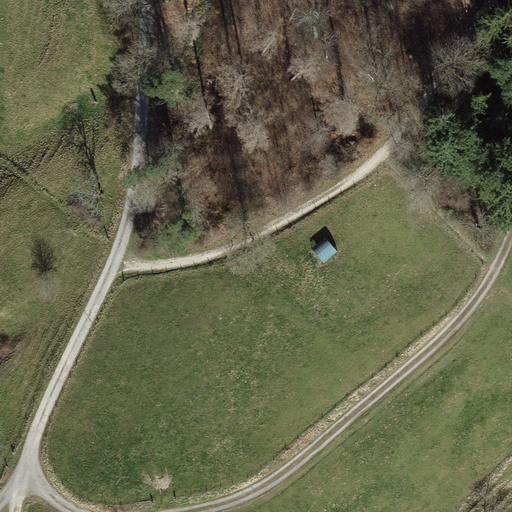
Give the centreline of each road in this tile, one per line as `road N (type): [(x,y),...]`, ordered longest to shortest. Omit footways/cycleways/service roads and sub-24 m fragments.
road 1 (track): [(511,233),(475,301),(385,386),(257,488),(179,511)]
road 2 (track): [(19,511),(44,413),(127,236)]
road 3 (track): [(127,236),(143,0)]
